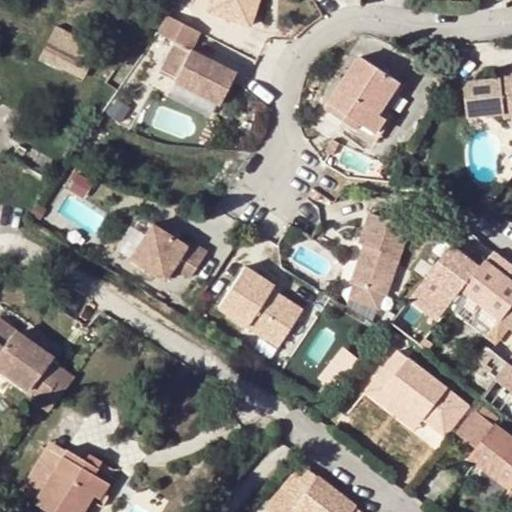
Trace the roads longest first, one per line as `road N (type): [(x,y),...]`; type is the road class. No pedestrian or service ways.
road 1 (residential): [(511,19),(370,20),(331,31),(299,59),(286,87),(279,157),(231,218)]
road 2 (residential): [(0,236),(222,371),(291,427)]
road 3 (residential): [(401,511),(291,427)]
